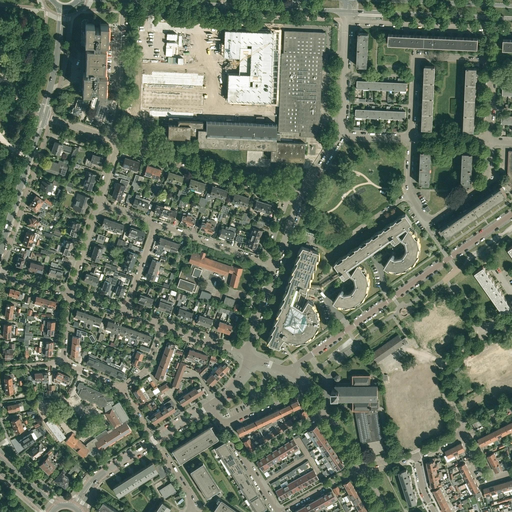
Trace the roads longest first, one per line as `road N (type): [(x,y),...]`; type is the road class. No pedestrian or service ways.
road 1 (residential): [(511,212),(288,370)]
road 2 (residential): [(287,196),(118,140)]
road 3 (primary): [(346,11),(511,18)]
road 4 (residential): [(410,137),(419,57),(489,59)]
road 5 (tertiary): [(0,256),(42,115)]
road 6 (residential): [(346,21),(489,29)]
road 7 (primary): [(511,6),(372,0)]
road 8 (unclassified): [(210,405),(100,474)]
road 9 (residential): [(463,433),(442,362),(483,332)]
